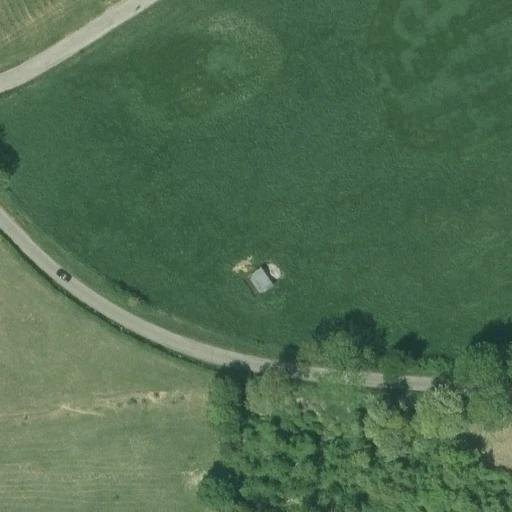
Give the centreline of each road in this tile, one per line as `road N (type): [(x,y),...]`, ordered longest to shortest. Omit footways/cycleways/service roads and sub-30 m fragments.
road 1 (unclassified): [(511,392),(302,373),(171,341),(78,290),(0,218)]
road 2 (unclassified): [(0,82),(142,0)]
